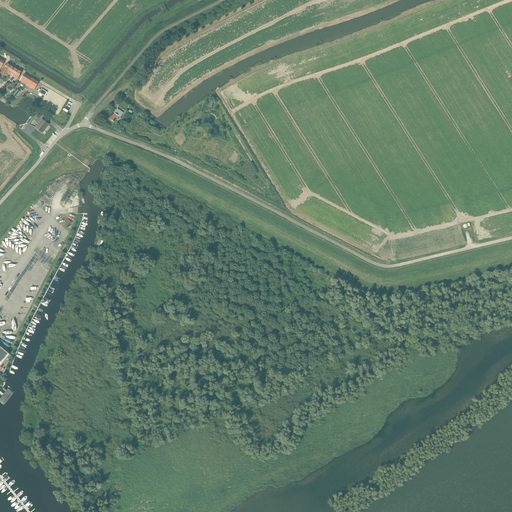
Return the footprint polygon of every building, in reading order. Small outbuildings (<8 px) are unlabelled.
[(8,63),(3,70),(1,73),(5,76),(7,73),(10,75),(15,67),(8,63)] [(15,67),(10,75),(17,79),(22,72),(15,67)] [(20,81),(27,85),(31,78),(24,73),(20,81)] [(31,78),(27,85),(34,89),(39,82),(31,78)] [(110,119),(114,122),(118,116),(120,118),(123,114),(117,109),(110,119)] [(42,119),(36,127),(35,128),(42,133),(49,125),(42,119)] [(0,365),(9,354),(0,346),(0,365)]
